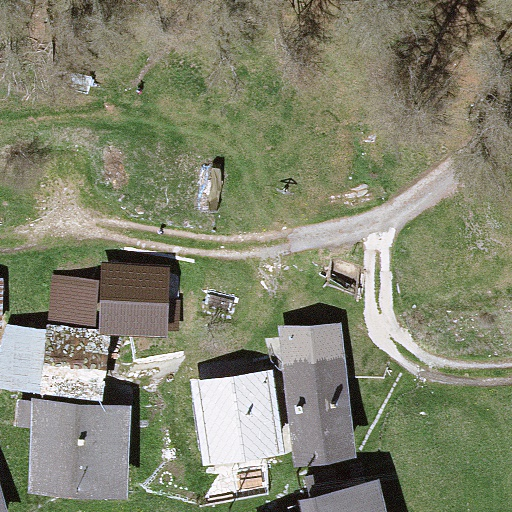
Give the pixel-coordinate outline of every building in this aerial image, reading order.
[(186,278),(121,276),(118,337),(184,339),(186,278)] [(110,293),(61,290),(59,326),(109,329),(110,293)] [(9,292),(0,291),(0,347),(5,347),(9,292)] [(126,342),(13,335),(9,398),(122,406),(126,342)] [(356,339),(297,335),(315,470),(378,462),(356,339)] [(288,379),(208,392),(221,468),(301,454),(288,379)] [(146,414),(49,410),(46,496),(143,500),(146,414)] [(22,511),(2,447),(0,447),(0,511),(22,511)] [(330,511),(414,511),(408,484),(329,504),(330,511)]
